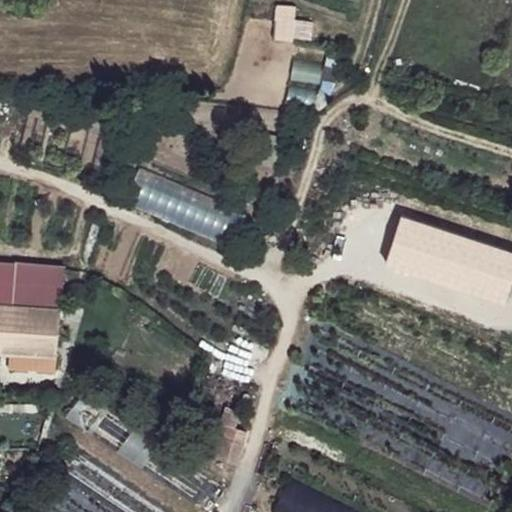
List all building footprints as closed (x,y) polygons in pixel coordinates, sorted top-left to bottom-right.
[(125,202),(228,241),(241,207),(138,168),(125,202)] [(24,276),(0,272),(0,362),(59,371),(67,321),(73,283),(24,276)] [(62,422),(211,507),(225,483),(76,398),(62,422)] [(240,460),(244,427),(221,424),(217,458),(240,460)] [(132,511),(177,511),(80,451),(67,471),(132,511)]
